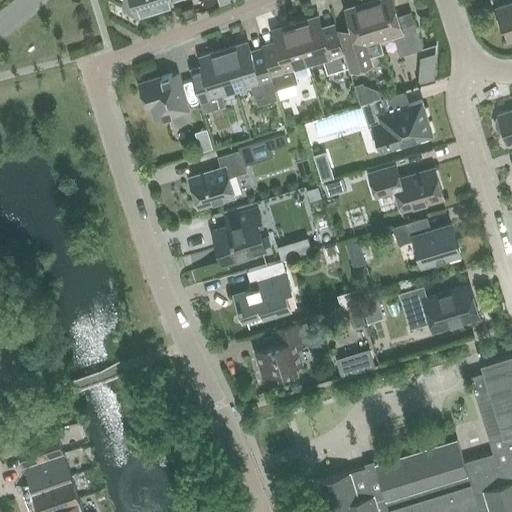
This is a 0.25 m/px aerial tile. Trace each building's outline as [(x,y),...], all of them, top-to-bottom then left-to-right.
[(131,0),(136,14),(173,3),(171,0),(131,0)] [(366,43),(380,39),(368,0),(345,8),(350,25),(337,30),(340,40),(348,67),(347,67),(349,73),(373,65),(370,56),(366,43)] [(369,0),(368,0),(380,39),(393,35),(400,55),(422,48),(413,17),(399,21),(392,0),(369,0)] [(506,39),(511,37),(511,2),(496,7),(506,39)] [(334,23),(322,27),(318,16),(295,23),(307,61),(322,57),(327,73),(347,67),(348,67),(340,40),(337,30),(334,23)] [(311,72),(307,61),(295,23),(272,30),(275,40),(262,45),(276,89),(298,83),(296,77),(311,72)] [(262,46),(249,50),(246,41),(224,48),(236,87),(250,82),(254,96),(276,89),(262,45),(261,45),(262,46)] [(236,87),(224,48),(199,56),(202,63),(189,67),(203,113),(225,106),(220,91),(236,87)] [(188,109),(176,72),(138,84),(142,98),(145,101),(149,102),(151,101),(156,119),(188,109)] [(374,100),(361,104),(367,125),(373,123),(381,150),(400,144),(432,134),(422,100),(390,110),(386,96),(374,100)] [(511,109),(498,113),(507,142),(511,140),(511,109)] [(293,115),(285,117),(287,125),(295,123),(293,115)] [(206,128),(195,132),(198,141),(209,138),(206,128)] [(263,135),(250,139),(254,152),(267,147),(263,135)] [(198,206),(234,195),(229,176),(247,171),(240,149),(217,156),(221,167),(189,177),(198,206)] [(399,177),(395,164),(368,172),(376,196),(395,190),(401,210),(443,197),(434,167),(399,177)] [(330,167),(318,171),(321,180),(333,176),(330,167)] [(342,177),(324,183),(328,194),(346,189),(342,177)] [(318,185),(306,189),(310,200),(321,196),(318,185)] [(222,262),(264,249),(257,226),(262,225),(257,209),(228,218),(230,226),(213,231),(222,262)] [(424,232),(420,218),(393,226),(398,244),(413,239),(421,264),(460,253),(451,223),(424,232)] [(328,222),(316,223),(317,239),(329,238),(328,222)] [(309,237),(296,240),(301,254),(313,251),(309,237)] [(358,240),(346,244),(350,254),(361,250),(358,240)] [(334,244),(325,247),(327,255),(336,252),(334,244)] [(270,316),(290,310),(284,291),(291,289),(282,260),(247,271),(252,288),(235,293),(239,308),(237,310),(241,323),(249,320),(247,315),(261,311),(265,315),(270,316)] [(363,267),(353,270),(356,281),(367,278),(363,267)] [(479,315),(469,283),(427,296),(423,284),(399,292),(409,327),(430,321),(432,329),(479,315)] [(344,293),(340,302),(342,308),(359,302),(354,289),(344,293)] [(378,301),(363,306),(368,321),(383,316),(378,301)] [(359,303),(347,307),(353,326),(365,322),(359,303)] [(295,364),(302,362),(298,347),(307,344),(300,322),(276,329),(280,343),(255,350),(262,374),(275,370),(279,383),(299,376),(295,364)] [(456,436),(375,461),(314,479),(324,510),(339,505),(341,511),(511,511),(511,481),(508,483),(506,475),(511,473),(511,340),(478,351),(484,371),(469,376),(492,451),(463,460),(456,436)] [(359,370),(376,365),(370,348),(354,353),(359,370)] [(25,470),(65,456),(55,429),(16,442),(25,470)] [(35,496),(74,482),(65,456),(25,470),(35,496)] [(40,511),(73,511),(83,508),(74,482),(35,496),(40,511)]
